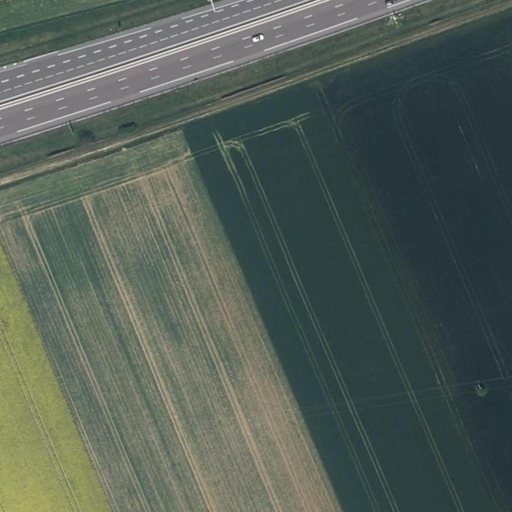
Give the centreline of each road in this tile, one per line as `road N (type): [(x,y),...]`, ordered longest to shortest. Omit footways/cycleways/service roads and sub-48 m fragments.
road 1 (motorway): [(0,123),(366,0)]
road 2 (motorway): [(272,0),(0,88)]
